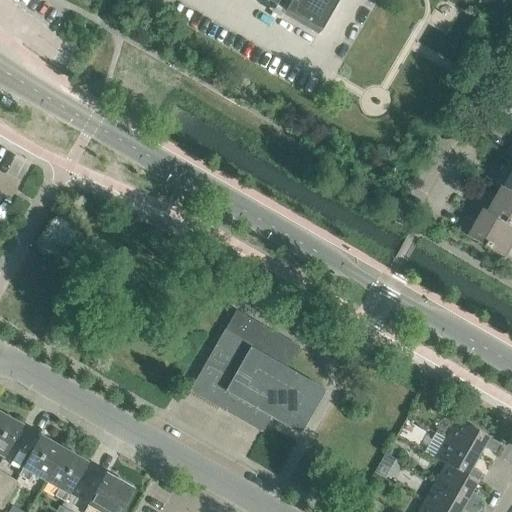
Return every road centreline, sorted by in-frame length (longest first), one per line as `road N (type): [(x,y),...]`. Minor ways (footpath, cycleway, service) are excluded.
road 1 (tertiary): [(511,364),(0,71)]
road 2 (residential): [(210,474),(0,356)]
road 3 (residential): [(425,234),(511,81)]
road 4 (residential): [(322,72),(199,0)]
